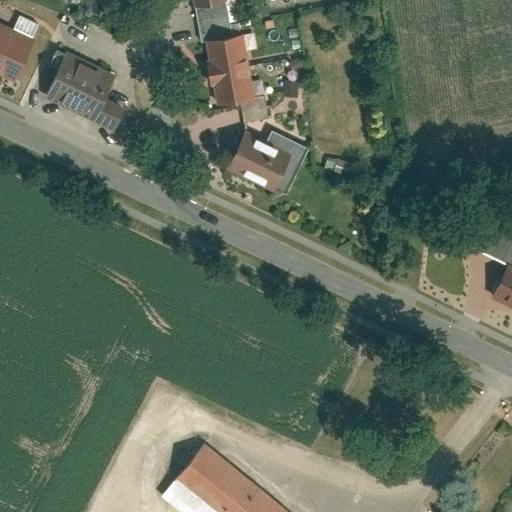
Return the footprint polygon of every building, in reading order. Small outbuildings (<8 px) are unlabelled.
[(191,0),(193,9),(225,3),(224,0),(191,0)] [(0,23),(0,77),(14,84),(35,39),(0,23)] [(241,33),(202,40),(207,72),(247,65),(241,33)] [(66,52),(45,97),(95,120),(115,75),(66,52)] [(247,65),(207,72),(213,104),(253,97),(247,65)] [(244,127),(225,167),(283,195),(307,144),(269,126),(264,137),(244,127)] [(511,248),(491,294),(511,304),(511,248)] [(289,511),(187,429),(144,481),(182,511),(289,511)]
